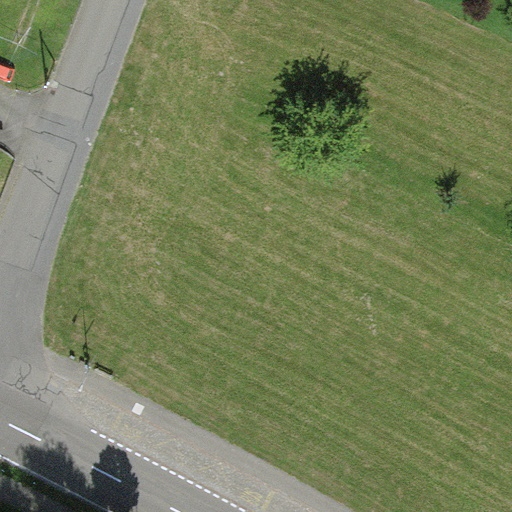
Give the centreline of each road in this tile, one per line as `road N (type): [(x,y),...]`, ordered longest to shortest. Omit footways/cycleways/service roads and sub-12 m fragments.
road 1 (unclassified): [(0,306),(117,0)]
road 2 (secondary): [(0,421),(173,511)]
